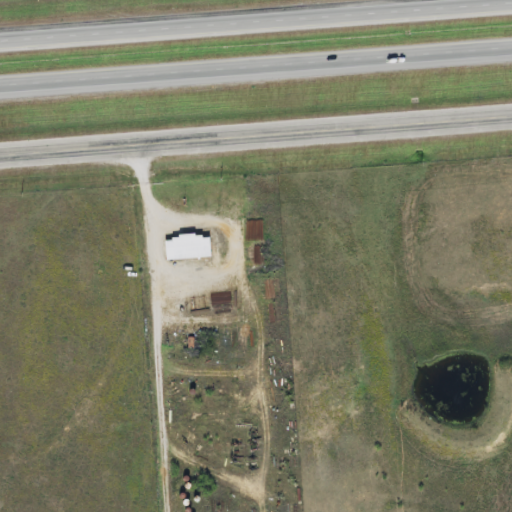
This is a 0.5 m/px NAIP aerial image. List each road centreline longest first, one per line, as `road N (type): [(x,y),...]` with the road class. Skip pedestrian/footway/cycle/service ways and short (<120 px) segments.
road 1 (motorway): [(0,86),(511,47)]
road 2 (motorway): [(511,2),(0,40)]
road 3 (tertiary): [(0,155),(511,123)]
